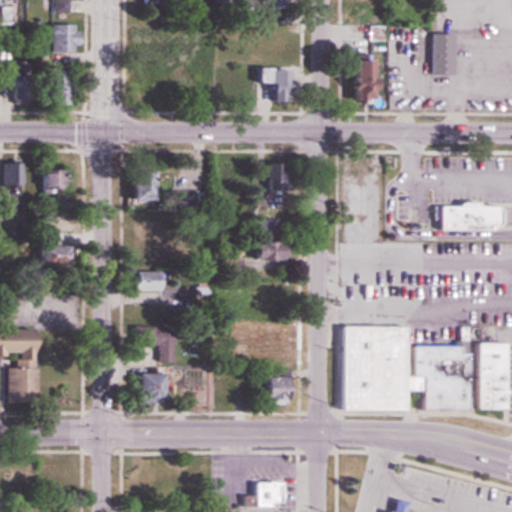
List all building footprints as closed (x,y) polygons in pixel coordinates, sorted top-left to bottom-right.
[(64,0),(49,0),(49,12),(65,12),(64,0)] [(47,52),(73,52),(73,24),(47,24),(47,52)] [(232,47),(232,65),(256,64),(255,45),(285,45),(285,28),(238,29),(239,46),(232,47)] [(425,33),(425,74),(448,74),(448,33),(425,33)] [(346,100),(366,100),(365,59),(345,60),(346,100)] [(186,65),(185,99),(202,99),(202,66),(186,65)] [(282,69),(250,69),(250,83),(263,83),(263,101),(282,101),(282,69)] [(69,70),(44,70),(44,105),(69,105),(69,70)] [(135,102),(162,102),(162,80),(135,80),(135,102)] [(281,201),(281,163),(265,163),(265,201),(281,201)] [(2,164),(2,195),(19,195),(19,164),(2,164)] [(123,201),(147,201),(147,166),(123,166),(123,201)] [(57,170),(36,170),(36,193),(57,193),(57,170)] [(432,230),(493,230),(493,203),(431,203),(432,230)] [(275,219),(251,219),(250,238),(275,239),(275,219)] [(60,234),(60,220),(43,220),(43,234),(60,234)] [(279,242),(247,242),(247,261),(279,261),(279,242)] [(60,267),(60,247),(31,247),(31,267),(60,267)] [(162,272),(129,272),(129,293),(162,293),(162,272)] [(282,310),(282,289),(245,289),(245,310),(282,310)] [(131,305),(131,322),(163,322),(163,305),(131,305)] [(334,410),(498,410),(498,343),(465,343),(465,342),(403,342),(403,326),(334,326),(334,410)] [(153,346),(153,360),(169,360),(169,327),(129,327),(129,346),(153,346)] [(32,329),(0,329),(0,355),(15,355),(15,365),(2,366),(2,401),(33,401),(32,329)] [(247,352),(282,352),(282,330),(247,330),(247,352)] [(228,405),(227,372),(202,373),(202,368),(177,369),(178,405),(228,405)] [(128,400),(154,400),(154,375),(128,375),(128,400)] [(284,404),(284,378),(254,378),(254,404),(284,404)] [(176,492),(196,492),(196,461),(176,461),(176,492)] [(37,490),(71,490),(71,463),(37,463),(37,490)] [(252,480),(280,480),(280,508),(252,508),(252,480)] [(378,511),(398,511),(401,502),(392,500),(389,511),(379,509),(378,511)]
